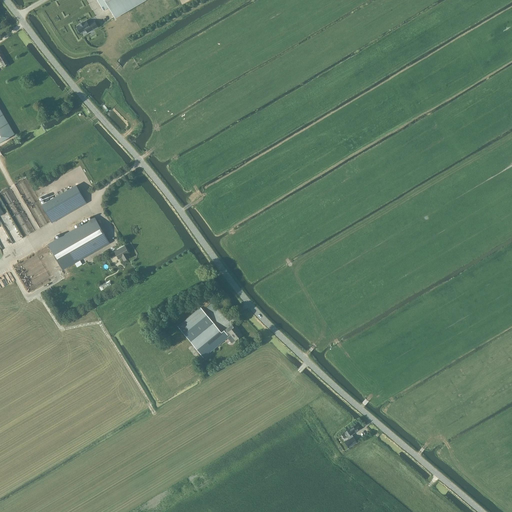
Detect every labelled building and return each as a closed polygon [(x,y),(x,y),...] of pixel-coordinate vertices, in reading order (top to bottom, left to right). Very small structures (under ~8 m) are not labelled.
[(99,0),(102,5),(101,6),(103,10),(109,7),(115,17),(143,0),(99,0)] [(80,25),(76,27),(80,33),(86,30),(88,33),(98,27),(94,21),(88,25),(86,21),(83,23),(82,22),(82,23),(80,24),(80,25)] [(0,67),(3,66),(3,67),(9,64),(0,48),(0,67)] [(0,109),(0,142),(14,134),(0,109)] [(42,205),(52,223),(86,203),(86,202),(80,191),(76,185),(42,205)] [(95,217),(48,244),(63,270),(110,243),(95,217)] [(115,252),(109,255),(111,258),(117,255),(119,259),(122,257),(124,261),(129,257),(127,254),(129,253),(125,246),(115,251),(115,252)] [(201,307),(177,326),(190,342),(213,323),(201,307)] [(213,323),(190,342),(203,358),(228,338),(227,337),(229,336),(227,333),(224,330),(221,332),(213,323)] [(228,332),(227,333),(229,336),(227,337),(228,338),(232,343),(235,340),(242,335),(239,332),(240,331),(235,326),(234,327),(228,332)] [(357,424),(347,430),(350,435),(358,430),(361,429),(357,424)] [(353,436),(348,439),(344,442),(348,447),(357,442),(353,436)]
